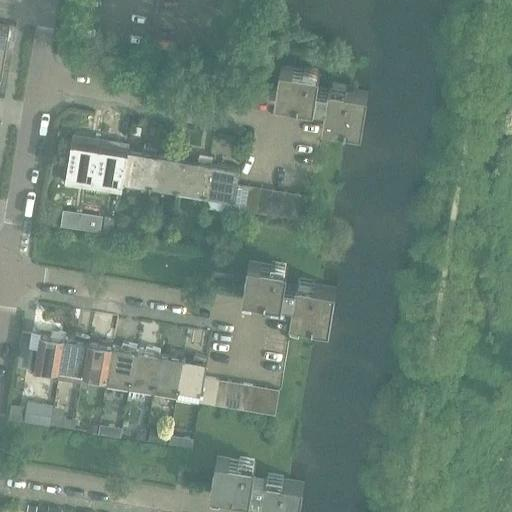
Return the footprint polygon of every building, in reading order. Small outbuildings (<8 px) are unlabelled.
[(0,48),(7,49),(10,26),(0,24),(0,48)] [(281,66),(278,82),(275,100),(315,107),(316,104),(325,106),(322,125),(362,132),(368,93),(353,91),(328,87),(328,90),(318,88),(320,78),(320,73),(281,66)] [(96,178),(101,146),(102,138),(89,136),(88,144),(73,141),(67,173),(96,178)] [(101,146),(96,178),(93,191),(121,195),(123,182),(128,150),(130,143),(117,141),(116,148),(101,146)] [(144,153),(128,150),(123,182),(150,187),(156,155),(157,147),(145,145),(144,153)] [(171,157),(156,155),(150,187),(178,191),(183,159),(185,152),(172,150),(171,157)] [(199,162),(183,159),(178,191),(206,196),(211,164),(212,157),(200,155),(199,162)] [(239,168),(211,164),(206,196),(234,200),(232,209),(246,211),(250,186),(237,184),(239,168)] [(246,211),(258,213),(262,188),(250,186),(246,211)] [(274,190),(262,188),(258,213),(270,215),(274,190)] [(270,215),(282,217),(286,192),(274,190),(270,215)] [(298,194),(286,192),(282,217),(294,219),(298,194)] [(307,221),(311,196),(298,194),(294,219),(307,221)] [(249,261),(246,277),(243,296),(282,302),(283,301),(294,303),(291,322),(329,328),(335,289),(297,283),(296,285),(286,283),(288,268),(249,261)] [(35,367),(34,374),(59,378),(60,371),(65,338),(66,333),(58,331),(56,336),(41,334),(35,367)] [(60,371),(59,378),(82,382),(84,374),(89,342),(90,337),(82,335),(80,340),(65,338),(60,371)] [(84,374),(82,382),(106,386),(108,378),(113,346),(114,341),(106,339),(104,344),(89,342),(84,374)] [(108,378),(106,386),(130,390),(131,382),(136,350),(137,345),(129,343),(128,348),(113,346),(108,378)] [(131,382),(130,390),(153,394),(154,386),(160,354),(161,349),(153,347),(151,352),(136,350),(131,382)] [(154,386),(153,394),(177,398),(178,390),(184,358),(185,353),(177,351),(175,356),(160,354),(154,386)] [(184,358),(178,390),(202,394),(203,394),(205,377),(208,362),(209,357),(200,355),(199,360),(184,358)] [(202,394),(200,403),(214,405),(218,379),(205,377),(203,394),(202,394)] [(218,379),(214,405),(226,407),(230,381),(218,379)] [(230,381),(226,407),(238,409),(242,383),(230,381)] [(242,383),(238,409),(250,411),(254,385),(242,383)] [(254,385),(250,411),(262,413),(267,387),(254,385)] [(14,399),(11,418),(75,427),(77,413),(75,413),(79,390),(61,387),(59,405),(14,399)] [(267,387),(262,413),(275,415),(280,389),(267,387)] [(92,431),(122,433),(123,426),(92,424),(92,431)] [(214,473),(212,480),(211,491),(250,497),(250,496),(261,498),(258,511),(298,511),(303,485),(264,479),(264,481),(253,479),(255,463),(216,457),(214,473)]
